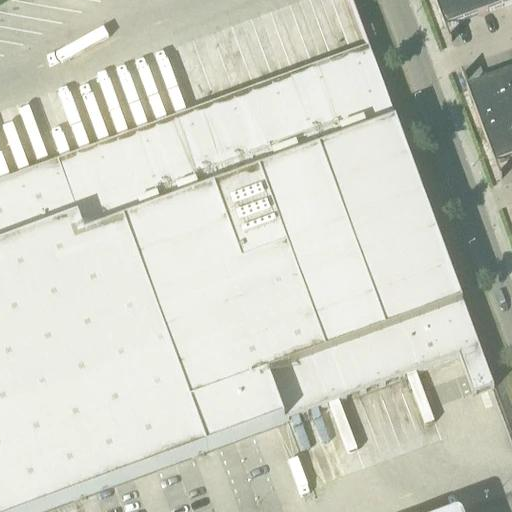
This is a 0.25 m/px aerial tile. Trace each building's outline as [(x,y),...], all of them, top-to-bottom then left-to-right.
[(478,0),(433,0),(445,30),(484,16),(478,0)] [(511,0),(478,0),(484,16),(511,5),(511,0)] [(0,511),(46,511),(459,360),(473,398),(491,391),(494,390),(490,380),(372,60),(369,51),(369,52),(313,72),(0,187),(0,511)] [(511,92),(506,76),(467,90),(481,128),(511,117),(511,92)] [(511,117),(481,128),(495,167),(511,160),(511,117)]
